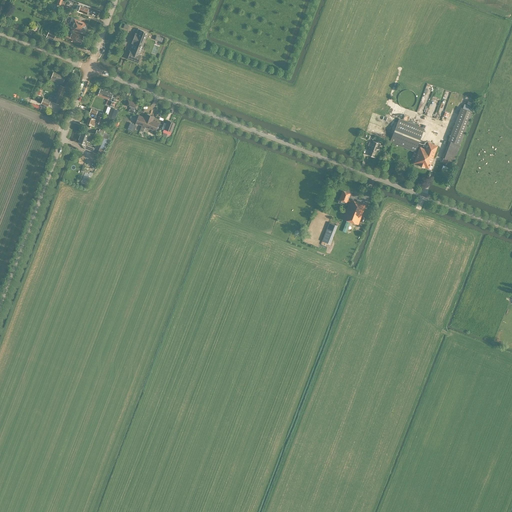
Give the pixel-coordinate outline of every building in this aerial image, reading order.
[(87,14),(89,9),(80,6),(78,11),(87,14)] [(84,34),(88,24),(74,19),(71,28),(73,30),(84,34)] [(127,58),(138,62),(141,55),(139,54),(148,32),(138,28),(136,33),(135,35),(134,35),(132,41),(132,43),(130,48),(133,49),(132,51),(130,51),(127,58)] [(57,32),(50,29),(46,38),(53,40),(57,32)] [(80,45),(84,36),(72,32),(71,35),(64,33),(63,38),(80,45)] [(50,80),(56,82),(63,85),(66,77),(53,72),(50,80)] [(98,96),(104,98),(108,100),(106,104),(113,107),(115,103),(110,101),(113,95),(100,90),(98,96)] [(417,99),(417,97),(417,96),(416,94),(415,93),(413,92),(411,90),(409,90),(408,90),(406,90),(404,91),(403,92),(401,93),(400,94),(400,96),(399,98),(399,99),(399,101),(400,103),(401,104),(402,106),(403,107),(405,108),(406,108),(408,108),(410,108),(412,108),(413,107),(415,106),(416,104),(417,103),(417,101),(417,99)] [(64,94),(58,91),(55,100),(49,97),(48,100),(43,98),(41,104),(49,107),(51,101),(59,105),(64,94)] [(134,111),(133,111),(134,109),(137,110),(139,105),(128,100),(126,105),(131,108),(131,110),(130,109),(128,112),(133,114),(134,111)] [(114,109),(111,107),(109,111),(110,111),(108,117),(114,120),(118,110),(114,109)] [(472,112),(461,108),(448,140),(449,141),(442,158),(454,162),(472,112)] [(142,125),(145,127),(155,131),(159,123),(152,120),(154,117),(146,114),(145,118),(142,125)] [(139,115),(136,123),(142,125),(145,118),(139,115)] [(90,128),(91,126),(94,127),(96,122),(101,124),(103,118),(99,116),(97,120),(89,117),(86,124),(89,125),(88,127),(90,128)] [(417,153),(414,163),(429,169),(438,146),(428,142),(423,144),(419,143),(425,128),(399,119),(390,142),(417,153)] [(172,132),(175,123),(168,120),(166,123),(164,123),(162,129),(163,130),(164,130),(164,132),(163,132),(162,135),(166,136),(167,133),(170,135),(171,132),(172,132)] [(82,132),(79,142),(82,143),(82,145),(84,148),(85,148),(93,152),(94,148),(85,145),(89,135),(82,132)] [(93,152),(102,155),(108,140),(99,137),(93,152)] [(374,157),(377,149),(378,150),(380,144),(373,141),(371,147),(368,154),(374,157)] [(86,171),(81,182),(87,184),(91,174),(86,171)] [(366,206),(350,200),(348,200),(350,194),(343,191),(340,200),(347,203),(347,202),(349,202),(343,219),(358,224),(366,206)]
